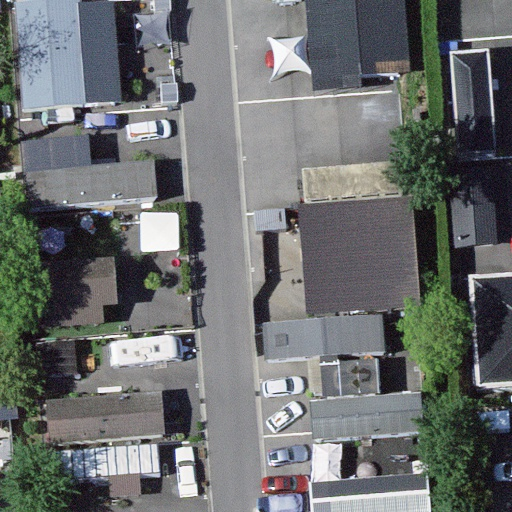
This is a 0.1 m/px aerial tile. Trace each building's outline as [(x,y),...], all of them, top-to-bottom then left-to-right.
[(23,0),(26,106),(130,104),(128,0),(23,0)] [(317,0),(319,74),(420,73),(418,0),(317,0)] [(32,147),(39,208),(167,193),(160,132),(32,147)] [(272,321),(274,360),(404,356),(402,317),(435,316),(431,196),(314,200),(318,320),(272,321)] [(128,319),(128,263),(74,264),(75,319),(128,319)] [(511,270),(484,271),(485,382),(511,381),(511,270)] [(435,392),(319,392),(319,434),(435,433),(435,392)] [(55,397),(56,439),(192,436),(191,394),(55,397)] [(326,511),(444,511),(444,474),(325,477),(326,511)]
